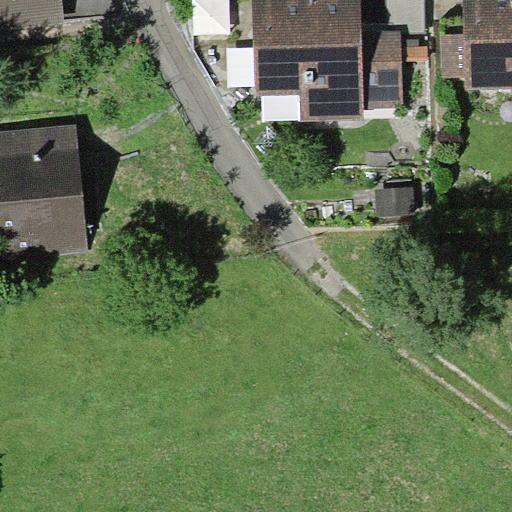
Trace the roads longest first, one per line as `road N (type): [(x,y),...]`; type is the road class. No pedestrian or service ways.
road 1 (residential): [(306,263),(242,176),(144,0)]
road 2 (track): [(511,420),(306,263)]
